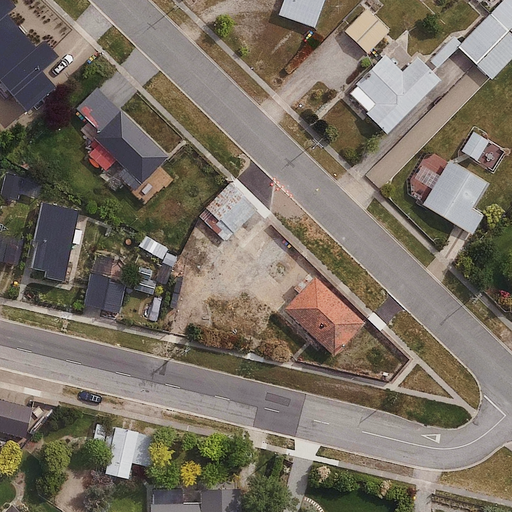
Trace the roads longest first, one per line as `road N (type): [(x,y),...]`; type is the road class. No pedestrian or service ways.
road 1 (residential): [(120,0),(511,383)]
road 2 (residential): [(0,344),(448,449),(481,437),(511,408)]
